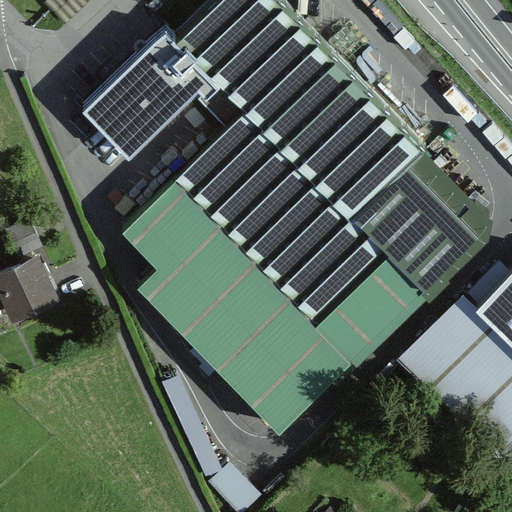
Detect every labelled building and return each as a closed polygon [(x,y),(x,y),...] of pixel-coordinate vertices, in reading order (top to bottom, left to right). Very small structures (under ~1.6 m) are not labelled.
[(45,0),(52,7),(65,21),(86,0),(45,0)] [(474,224),(472,221),(487,207),(469,189),(454,203),(409,157),(426,141),(286,0),(203,0),(176,27),(167,18),(83,100),(129,147),(199,79),(206,86),(198,94),(224,121),(122,221),(157,256),(137,276),(279,421),(328,373),(337,381),(431,289),(411,269),(418,262),(402,247),(431,218),(455,242),(474,224)] [(29,215),(5,226),(19,255),(38,246),(43,244),(29,215)] [(61,293),(38,246),(19,255),(2,264),(0,259),(0,305),(5,303),(12,316),(61,293)] [(511,257),(475,295),(511,330),(511,257)] [(511,435),(511,434),(511,433),(511,330),(475,295),(463,283),(395,352),(495,450),(498,447),(511,460),(511,435)] [(205,470),(223,462),(179,367),(161,375),(205,470)] [(511,433),(511,434),(511,435),(511,463),(498,478),(511,487),(511,433)] [(262,490),(229,456),(223,462),(207,477),(240,511),(262,490)] [(470,498),(481,486),(453,461),(442,473),(470,498)]
